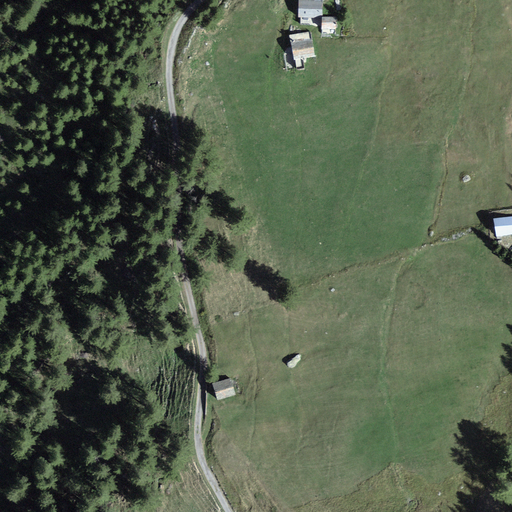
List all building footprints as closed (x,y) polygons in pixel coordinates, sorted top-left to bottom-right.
[(316,0),(316,1),(300,1),(300,18),(322,17),(322,13),(324,13),(324,0),(316,0)] [(337,17),(323,18),(323,29),(337,29),(337,17)] [(313,38),(293,41),(295,60),(316,56),(313,38)] [(511,217),(495,220),(497,237),(511,235),(511,217)] [(233,379),(215,385),(220,402),(238,396),(233,379)]
